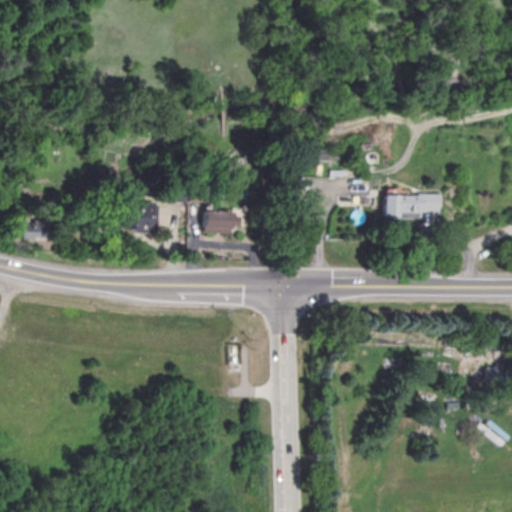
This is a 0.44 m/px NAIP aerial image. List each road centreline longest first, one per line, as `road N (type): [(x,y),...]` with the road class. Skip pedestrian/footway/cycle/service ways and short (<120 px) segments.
road 1 (tertiary): [(0,265),(100,284),(280,286)]
road 2 (tertiary): [(368,287),(511,287)]
